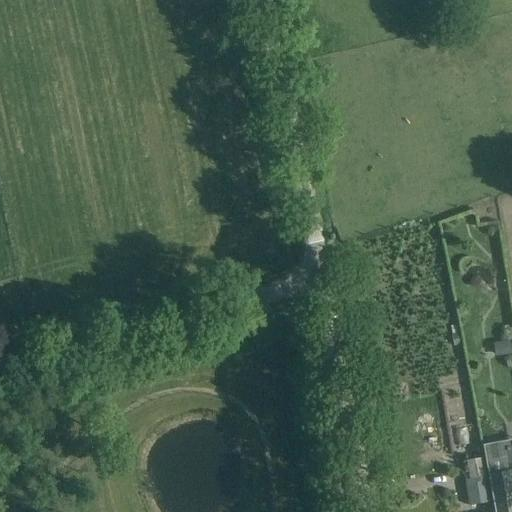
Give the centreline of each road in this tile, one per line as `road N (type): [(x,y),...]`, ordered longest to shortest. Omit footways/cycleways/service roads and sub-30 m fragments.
road 1 (unclassified): [(0,386),(330,283)]
road 2 (unclassified): [(330,283),(264,0)]
road 3 (unclassified): [(371,511),(330,283)]
